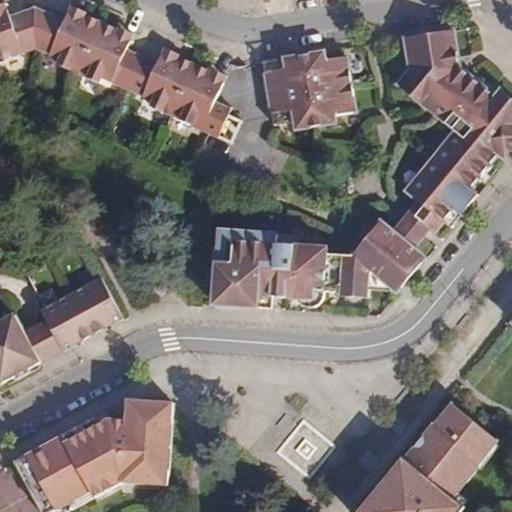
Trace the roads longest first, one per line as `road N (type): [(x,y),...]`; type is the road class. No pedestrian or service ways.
road 1 (residential): [(0,428),(148,351),(380,369),(504,208)]
road 2 (residential): [(457,0),(235,35),(160,0)]
